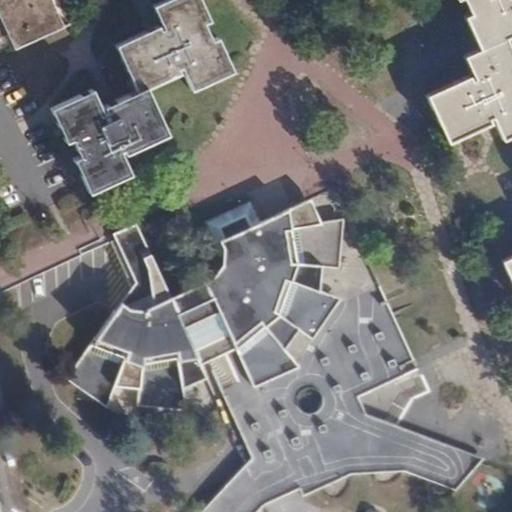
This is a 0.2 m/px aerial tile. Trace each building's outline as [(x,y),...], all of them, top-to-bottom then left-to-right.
[(0,0),(0,22),(49,0),(0,0)] [(51,0),(49,0),(0,22),(0,38),(8,35),(15,50),(64,28),(51,0)] [(183,65),(193,86),(234,68),(220,37),(214,40),(205,22),(211,19),(202,0),(161,0),(155,3),(165,26),(161,27),(159,23),(116,42),(137,90),(149,85),(180,71),(179,67),(183,65)] [(483,47),(508,36),(511,33),(511,6),(511,0),(468,0),(474,12),(468,15),(483,47)] [(499,132),(502,139),(511,134),(511,44),(508,36),(483,47),(467,54),(477,76),(472,78),(471,76),(428,95),(448,140),(494,120),(499,132)] [(102,109),(92,87),(50,106),(65,139),(72,136),(80,154),(74,157),(89,188),(129,170),(119,148),(124,146),(126,151),(170,132),(149,85),(137,90),(107,103),(108,106),(102,109)] [(246,511),(264,503),(259,493),(296,476),(304,492),(324,482),(320,475),(330,470),(374,469),(374,460),(383,459),(426,478),(428,469),(439,471),(455,488),(477,462),(482,456),(411,430),(354,409),(350,398),(403,372),(398,364),(407,361),(381,303),(387,301),(362,242),(352,247),(343,229),(343,219),(320,222),(311,198),(260,221),(252,202),(209,222),(225,256),(229,256),(228,266),(215,281),(174,300),(138,222),(116,231),(117,237),(113,239),(134,285),(66,373),(81,385),(84,380),(111,392),(117,379),(141,382),(138,402),(153,403),(153,400),(185,395),(183,381),(205,371),(201,362),(209,358),(258,462),(250,467),(247,461),(199,511),(246,511)] [(511,255),(503,260),(511,280),(511,255)]
